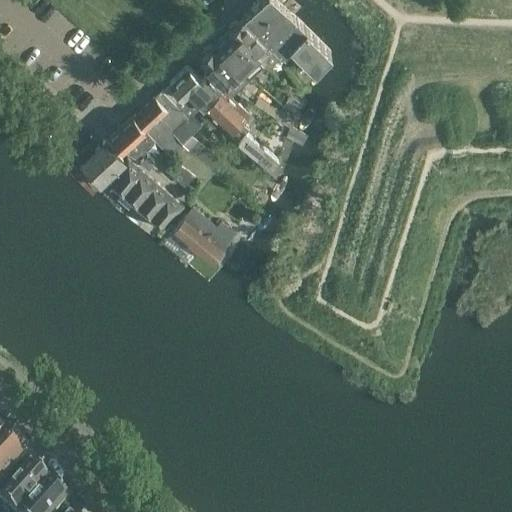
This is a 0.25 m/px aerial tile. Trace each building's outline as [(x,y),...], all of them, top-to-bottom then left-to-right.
[(288,45),(313,70),(330,52),(275,0),(258,0),(241,15),(279,54),(288,45)] [(241,15),(241,16),(226,29),(254,57),(261,50),(268,57),(273,53),(276,56),(279,54),(241,15)] [(254,57),(226,29),(211,43),(239,70),(246,78),(256,69),(248,62),(254,57)] [(239,70),(211,43),(197,56),(232,91),(241,82),(234,75),(239,70)] [(198,77),(186,65),(160,88),(173,102),(185,91),(202,108),(221,88),(204,72),(198,77)] [(173,102),(160,88),(131,114),(153,138),(168,153),(170,151),(202,179),(212,170),(178,141),(179,140),(170,131),(186,117),(173,102)] [(221,88),(202,108),(227,133),(235,140),(243,130),(245,127),(238,121),(246,113),(221,88)] [(283,104),(296,112),(300,102),(288,95),(283,104)] [(293,118),(278,108),(273,116),(288,126),(293,118)] [(178,141),(212,170),(225,182),(234,171),(190,132),(198,123),(189,113),(186,117),(170,131),(179,140),(178,141)] [(153,138),(131,114),(108,135),(121,150),(123,148),(133,157),(153,138)] [(235,140),(273,170),(277,158),(243,130),(235,140)] [(69,158),(85,175),(93,184),(121,158),(105,140),(93,150),(87,142),(69,158)] [(108,178),(122,190),(140,169),(126,157),(108,178)] [(140,169),(122,190),(136,202),(153,180),(140,169)] [(136,202),(149,213),(167,192),(153,180),(136,202)] [(167,192),(149,213),(163,225),(181,204),(167,192)] [(219,219),(218,220),(214,224),(191,205),(171,228),(209,259),(233,231),(219,219)] [(4,433),(0,436),(0,485),(2,483),(0,481),(0,477),(24,453),(4,433)] [(0,497),(0,505),(7,511),(21,511),(46,484),(27,467),(0,497)] [(56,511),(66,502),(46,484),(21,511),(56,511)]
